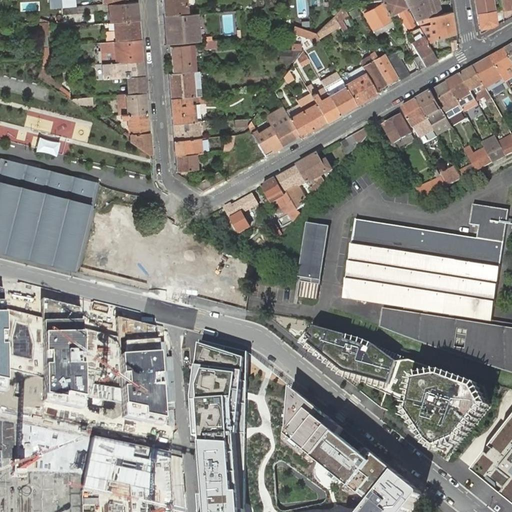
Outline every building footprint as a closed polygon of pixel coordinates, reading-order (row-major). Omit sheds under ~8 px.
[(31,18),(37,17),(35,0),(20,0),(22,19),(31,18)] [(63,7),(62,0),(49,0),(50,8),(63,7)] [(162,0),(163,15),(187,13),(186,0),(162,0)] [(398,10),(406,6),(402,0),(381,0),(383,3),(389,14),(398,10)] [(426,0),(404,0),(407,5),(415,20),(417,20),(429,17),(432,16),(426,0)] [(437,0),(426,0),(432,16),(442,14),(437,0)] [(475,0),(477,13),(493,10),(491,0),(475,0)] [(511,8),(511,0),(501,0),(503,10),(511,9),(511,8)] [(139,20),(137,1),(109,4),(110,22),(114,22),(139,20)] [(391,18),(389,14),(383,3),(367,12),(366,10),(363,11),(376,35),(395,25),(391,18)] [(343,6),(335,17),(338,22),(341,26),(344,32),(347,30),(342,20),(349,16),(343,6)] [(408,8),(406,6),(398,10),(399,13),(409,31),(410,30),(418,45),(414,47),(419,56),(413,59),(419,69),(424,66),(436,60),(426,41),(427,40),(426,38),(419,27),(417,28),(408,8)] [(477,13),(479,23),(484,22),(485,28),(490,27),(496,24),(495,13),(497,13),(498,17),(503,16),(502,8),(494,10),(493,10),(477,13)] [(187,13),(163,15),(166,44),(201,41),(199,12),(187,13)] [(455,34),(452,12),(442,14),(432,16),(429,17),(417,20),(415,20),(419,26),(419,27),(426,38),(427,40),(429,44),(437,38),(455,34)] [(70,15),(71,26),(88,24),(87,14),(70,15)] [(338,22),(335,17),(315,33),(316,34),(318,38),(341,26),(338,22)] [(140,39),(139,20),(114,22),(116,41),(140,39)] [(48,22),(39,22),(40,35),(49,35),(48,22)] [(316,34),(315,33),(294,26),(292,31),(310,37),(312,41),(318,38),(316,34)] [(402,38),(408,48),(413,45),(408,35),(402,38)] [(142,60),(140,39),(116,41),(114,41),(110,42),(101,42),(102,63),(111,63),(116,62),(142,60)] [(218,40),(205,41),(206,48),(218,47),(218,40)] [(171,46),(172,73),(195,71),(193,44),(171,46)] [(511,59),(506,49),(492,57),(506,81),(511,77),(511,76),(509,70),(511,68),(511,59)] [(305,55),(304,50),(296,58),(298,59),(305,55)] [(280,51),(280,61),(292,61),(292,51),(280,51)] [(401,80),(410,75),(396,51),(387,56),(401,80)] [(375,52),(370,54),(374,60),(387,83),(398,77),(385,54),(378,58),(375,52)] [(374,60),(370,54),(366,57),(359,60),(362,65),(362,66),(365,72),(375,90),(387,83),(374,60)] [(305,55),(298,59),(301,65),(309,61),(305,55)] [(492,57),(475,67),(485,85),(490,83),(492,81),(500,77),(502,80),(501,80),(507,91),(510,89),(506,81),(492,57)] [(111,63),(102,63),(103,79),(144,75),(142,60),(116,62),(111,63)] [(342,73),(340,77),(341,78),(344,84),(356,105),(377,93),(375,90),(365,72),(362,66),(362,65),(348,73),(345,71),(342,73)] [(475,67),(461,74),(475,99),(479,97),(486,93),(483,89),(486,88),(485,85),(475,67)] [(48,68),(41,68),(37,77),(57,90),(60,86),(49,78),(48,68)] [(289,70),(284,77),(287,83),(294,78),(289,70)] [(200,96),(198,71),(195,71),(172,73),(168,74),(170,98),(198,96),(200,96)] [(461,74),(448,81),(461,104),(462,107),(464,105),(461,100),(470,95),(473,101),(475,99),(461,74)] [(287,83),(284,77),(274,90),(276,93),(288,86),(287,83)] [(339,114),(356,105),(344,84),(341,78),(324,87),(339,114)] [(448,81),(432,91),(444,113),(461,104),(448,81)] [(326,122),(339,114),(324,87),(315,93),(310,85),(307,87),(310,92),(316,103),(326,122)] [(432,91),(418,99),(429,119),(433,126),(435,130),(438,135),(452,127),(447,118),(446,116),(444,113),(432,91)] [(127,114),(147,112),(145,92),(126,94),(118,95),(119,109),(127,108),(127,114)] [(313,129),(326,122),(316,103),(310,92),(297,100),(298,103),(301,107),(303,110),(313,129)] [(461,100),(464,105),(473,101),(470,95),(461,100)] [(200,121),(198,96),(170,98),(173,123),(198,121),(200,121)] [(418,99),(402,108),(414,127),(419,124),(426,135),(435,130),(433,126),(429,119),(418,99)] [(464,105),(462,107),(463,108),(472,103),(476,100),(475,99),(473,101),(464,105)] [(289,118),(290,118),(300,112),(298,109),(301,107),(298,103),(286,110),(289,118)] [(283,106),(273,112),(277,118),(281,116),(283,121),(290,118),(289,118),(286,110),(283,106)] [(300,137),(313,129),(303,110),(301,107),(298,109),(300,112),(290,118),(300,137)] [(282,146),(300,137),(290,118),(283,121),(281,116),(277,118),(273,112),(268,115),(266,110),(263,111),(266,116),(272,127),(282,146)] [(129,133),(130,133),(148,132),(147,112),(127,114),(121,114),(121,118),(128,118),(129,133)] [(385,126),(379,129),(392,150),(397,147),(395,143),(413,134),(403,116),(385,126)] [(174,141),(199,138),(199,131),(198,127),(198,121),(173,123),(174,141)] [(369,134),(377,128),(375,123),(353,136),(357,142),(362,143),(369,134)] [(271,148),(273,152),(282,146),(272,127),(260,134),(257,130),(252,132),(252,133),(263,152),(263,153),(271,148)] [(125,132),(122,136),(129,141),(131,138),(131,136),(125,132)] [(148,154),(150,154),(148,132),(130,133),(131,136),(131,138),(129,141),(148,154)] [(247,166),(265,156),(263,153),(263,152),(252,133),(249,135),(243,138),(244,142),(246,144),(242,146),(238,148),(247,166)] [(397,147),(392,150),(395,154),(417,142),(413,134),(395,143),(397,147)] [(232,146),(235,135),(229,136),(227,150),(230,150),(232,146)] [(511,135),(499,142),(507,156),(511,152),(511,135)] [(353,136),(347,139),(353,151),(357,142),(353,136)] [(485,148),(493,162),(507,156),(499,142),(496,137),(483,145),(485,148)] [(196,153),(200,153),(199,138),(174,141),(175,155),(196,153)] [(353,151),(347,139),(340,143),(347,154),(353,151)] [(473,164),(477,171),(493,162),(485,148),(469,157),(473,164)] [(175,155),(177,171),(181,171),(182,173),(192,172),(191,170),(197,169),(196,153),(175,155)] [(308,183),(315,194),(321,186),(321,185),(325,182),(321,176),(333,169),(328,161),(324,163),(319,155),(299,166),(307,181),(308,183)] [(0,248),(81,268),(97,206),(95,206),(100,184),(0,158),(0,248)] [(459,172),(463,179),(477,171),(473,164),(459,172)] [(300,185),(307,181),(299,166),(292,170),(300,185)] [(442,174),(448,185),(463,179),(459,172),(456,167),(442,174)] [(292,170),(290,171),(298,186),(300,185),(292,170)] [(203,191),(225,179),(218,171),(194,185),(203,191)] [(279,177),(298,210),(307,201),(304,196),(302,192),(298,186),(290,171),(279,177)] [(439,179),(417,189),(423,197),(427,195),(428,195),(447,186),(441,175),(438,171),(435,173),(439,179)] [(277,178),(263,186),(272,202),(277,200),(286,215),(289,213),(294,210),(286,195),(277,178)] [(231,204),(225,207),(239,231),(244,229),(242,225),(248,222),(243,213),(258,204),(253,194),(232,206),(231,204)] [(479,226),(478,239),(505,243),(510,211),(473,205),(470,225),(479,226)] [(294,210),(289,213),(294,222),(300,215),(294,210)] [(356,220),(344,297),(350,298),(399,305),(487,319),(493,320),(495,307),(505,243),(478,239),(439,232),(356,220)] [(275,222),(268,225),(275,237),(281,234),(275,222)] [(329,226),(307,223),(299,276),(313,278),(312,284),(320,285),(329,226)] [(239,305),(245,267),(152,252),(154,241),(122,236),(121,247),(118,246),(114,267),(126,269),(124,285),(203,298),(205,284),(225,287),(223,303),(239,305)] [(312,284),(301,282),(299,297),(318,300),(320,285),(312,284)] [(5,289),(0,287),(0,391),(11,393),(11,370),(44,378),(44,400),(87,407),(87,397),(123,403),(124,416),(169,425),(163,326),(119,316),(119,336),(84,328),(82,308),(44,297),(43,317),(7,308),(5,289)] [(487,319),(399,305),(398,314),(387,312),(385,324),(433,343),(498,365),(504,331),(491,329),(492,325),(493,320),(487,319)] [(504,331),(498,365),(511,368),(511,328),(492,325),(491,329),(504,331)] [(375,344),(315,326),(301,343),(344,378),(389,396),(401,364),(375,344)] [(249,353),(202,341),(193,400),(201,511),(246,511),(249,353)] [(438,372),(409,379),(399,422),(442,457),(458,450),(489,408),(479,386),(438,372)] [(410,511),(425,494),(298,393),(289,400),(284,440),(372,508),(367,511),(410,511)] [(511,428),(478,473),(511,499),(511,428)] [(176,511),(173,454),(93,438),(82,490),(105,496),(107,481),(130,486),(131,511),(176,511)]
